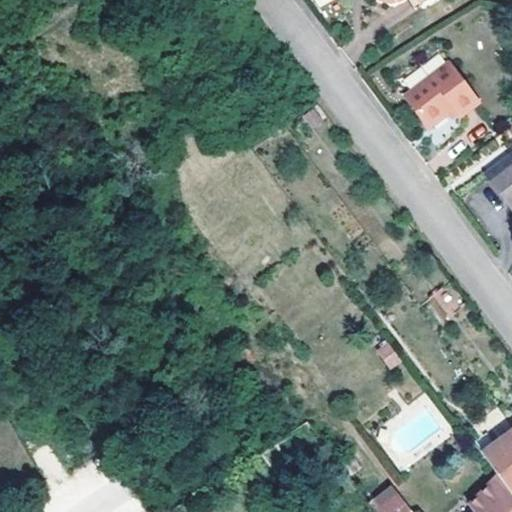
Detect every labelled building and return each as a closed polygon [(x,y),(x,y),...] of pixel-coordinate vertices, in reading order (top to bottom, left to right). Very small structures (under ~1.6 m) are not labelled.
[(427,0),(366,0),(367,0),(378,4),(390,3),(397,0),(403,0),(407,9),(427,0)] [(480,103),(450,62),(406,95),(430,127),(453,109),(459,118),(480,103)] [(511,154),(509,156),(511,160),(511,164),(490,181),(511,209),(511,154)] [(485,174),(490,181),(511,164),(511,160),(509,156),(485,174)] [(428,295),(435,318),(458,311),(451,287),(428,295)] [(376,348),(388,369),(401,362),(388,341),(376,348)] [(511,430),(482,453),(506,486),(511,493),(511,430)] [(391,484),(368,502),(375,511),(410,511),(412,511),(391,484)] [(511,511),(511,493),(506,486),(480,511),(511,511)]
